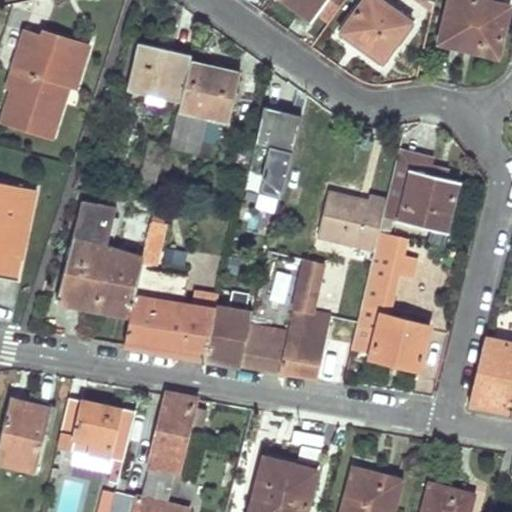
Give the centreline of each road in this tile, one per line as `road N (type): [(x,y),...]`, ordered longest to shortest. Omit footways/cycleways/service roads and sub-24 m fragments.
road 1 (residential): [(0,345),(444,421)]
road 2 (residential): [(472,127),(502,194),(444,421)]
road 3 (residential): [(211,0),(359,105),(436,101),(472,127)]
